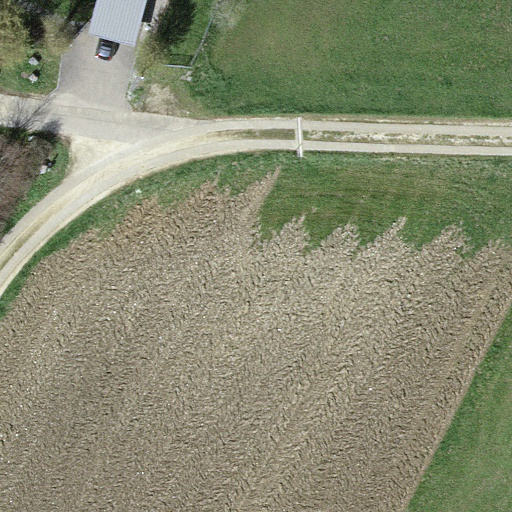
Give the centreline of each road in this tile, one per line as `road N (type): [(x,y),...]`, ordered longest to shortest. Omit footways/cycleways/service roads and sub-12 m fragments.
road 1 (track): [(511,137),(115,129)]
road 2 (track): [(0,274),(38,225),(94,187),(219,134)]
